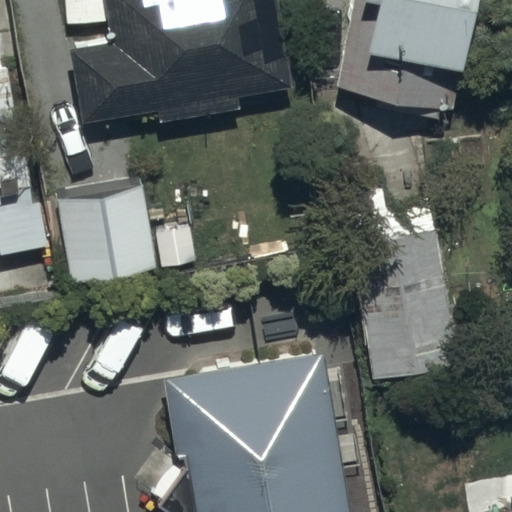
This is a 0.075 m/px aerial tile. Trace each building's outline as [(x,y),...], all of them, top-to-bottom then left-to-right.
[(105,0),(108,18),(65,25),(78,98),(149,85),(152,99),(228,85),(226,77),(289,66),(277,0),(105,0)] [(467,0),(343,0),(331,66),(450,90),(467,0)] [(0,53),(0,269),(37,263),(0,53)] [(140,176),(55,192),(72,285),(157,269),(140,176)] [(453,358),(428,203),(343,216),(367,371),(453,358)] [(349,511),(324,355),(164,382),(186,511),(349,511)] [(511,511),(511,485),(491,489),(494,511),(511,511)]
